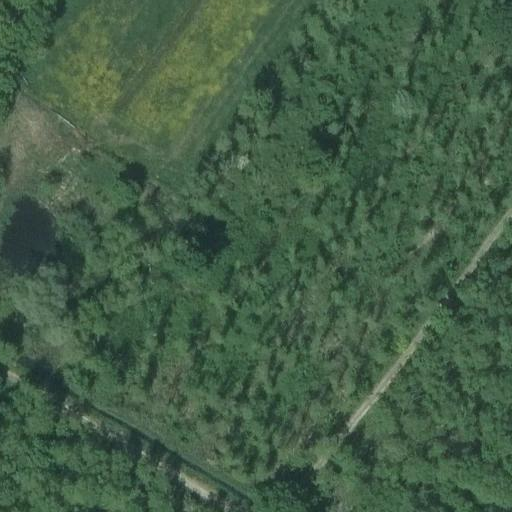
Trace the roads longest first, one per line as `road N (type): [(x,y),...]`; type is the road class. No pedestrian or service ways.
road 1 (track): [(249,511),(307,477),(511,201)]
road 2 (track): [(0,373),(231,511)]
